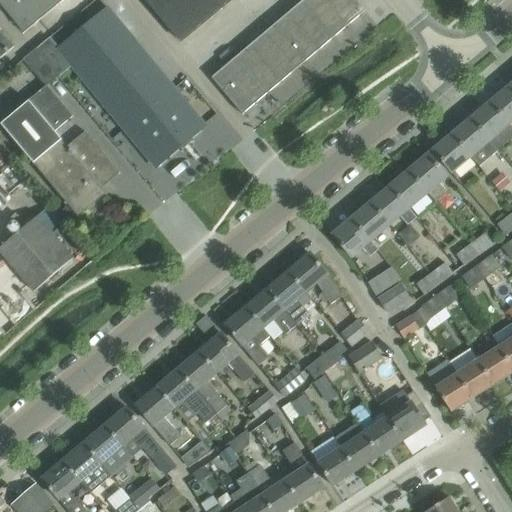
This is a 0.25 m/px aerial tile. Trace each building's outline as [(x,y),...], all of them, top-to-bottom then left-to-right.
[(0,0),(0,4),(25,35),(65,0),(0,0)] [(145,0),(181,42),(210,19),(193,0),(145,0)] [(193,0),(210,19),(232,0),(193,0)] [(365,11),(355,0),(303,0),(212,79),(243,115),(244,114),(246,112),(364,12),(365,11)] [(205,126),(106,9),(57,50),(156,167),(205,126)] [(0,59),(14,48),(0,30),(0,59)] [(32,71),(45,61),(35,49),(22,60),(32,71)] [(72,117),(47,86),(46,85),(28,100),(0,123),(34,164),(61,141),(54,132),(72,117)] [(510,124),(511,122),(511,87),(511,86),(491,102),(510,124)] [(511,139),(511,126),(510,124),(491,102),(472,118),(499,151),(511,139)] [(481,166),(499,151),(472,118),(453,134),(471,157),(472,156),(481,166)] [(61,141),(34,164),(57,191),(77,215),(78,217),(106,194),(85,169),(104,154),(85,132),(67,148),(61,141)] [(452,173),(471,157),(453,134),(433,151),(452,173)] [(440,183),(448,177),(429,154),(410,170),(428,193),(436,202),(448,192),(440,183)] [(409,209),(428,193),(410,170),(391,186),(409,209)] [(507,186),(498,176),(491,182),(500,192),(507,186)] [(417,218),(409,209),(391,186),(372,203),(390,225),(400,216),(408,226),(417,218)] [(371,241),(390,225),(372,203),(353,219),(371,241)] [(511,231),(511,216),(511,215),(497,225),(505,236),(511,231)] [(30,223),(0,248),(0,252),(34,292),(72,259),(53,237),(51,234),(36,218),(30,223)] [(379,250),(371,241),(353,219),(333,235),(351,257),(362,248),(370,257),(379,250)] [(494,245),(493,244),(485,233),(470,244),(480,256),(494,245)] [(511,260),(511,259),(511,239),(502,247),(511,260)] [(480,256),(470,244),(456,255),(464,266),(479,255),(480,256)] [(331,305),(342,297),(327,274),(310,254),(289,272),(305,292),(316,282),(331,305)] [(492,255),(477,266),(486,279),(501,268),(492,255)] [(438,268),(432,273),(440,285),(454,274),(454,273),(446,263),(438,268)] [(471,290),(486,279),(477,266),(462,277),(471,290)] [(392,268),(368,283),(377,297),(401,282),(392,268)] [(297,298),(305,292),(289,272),(267,290),(297,326),(310,314),(297,298)] [(425,296),(440,285),(432,273),(416,284),(425,296)] [(410,299),(409,297),(401,285),(379,300),(387,313),(410,299)] [(460,297),(452,286),(451,285),(436,296),(445,308),(460,297)] [(286,335),(297,326),(267,290),(246,308),(270,337),(271,336),(263,327),(272,319),(286,335)] [(445,308),(436,296),(422,307),(431,319),(445,308)] [(260,345),(270,337),(246,308),(225,326),(241,345),(259,366),(270,356),(260,345)] [(404,339),(426,325),(418,313),(396,326),(404,339)] [(369,333),(367,331),(359,320),(341,335),(351,347),(369,333)] [(248,365),(247,365),(238,354),(222,334),(200,352),(217,372),(227,363),(245,383),(255,374),(248,365)] [(511,367),(511,338),(499,347),(511,367)] [(348,350),(347,350),(341,342),(322,356),(332,367),(343,359),(341,355),(348,350)] [(349,358),(349,359),(359,373),(382,357),(372,342),(349,358)] [(494,385),(511,373),(511,367),(499,347),(478,360),(494,385)] [(200,352),(178,370),(218,418),(220,417),(222,419),(232,411),(227,405),(206,380),(217,372),(200,352)] [(315,380),(332,367),(322,356),(306,368),(315,380)] [(473,399),(494,385),(478,360),(457,374),(473,399)] [(307,379),(301,373),(297,367),(275,386),(285,398),(307,379)] [(212,424),(218,418),(178,370),(157,388),(173,408),(183,400),(204,426),(209,421),(212,424)] [(452,413),(473,399),(457,374),(435,388),(452,413)] [(325,376),(314,384),(321,394),(331,386),(325,376)] [(164,416),(173,408),(157,388),(136,406),(170,446),(181,437),(164,416)] [(248,408),(256,418),(257,419),(279,401),(270,391),(248,408)] [(388,419),(402,441),(426,425),(416,410),(423,405),(414,392),(413,392),(413,393),(406,397),(402,391),(379,406),(388,419)] [(388,419),(377,426),(363,403),(350,412),(358,423),(364,434),(379,456),(402,441),(388,419)] [(163,447),(161,448),(127,408),(106,426),(133,458),(144,449),(164,474),(176,463),(163,447)] [(267,421),(273,430),(282,424),(276,415),(267,421)] [(379,456),(364,434),(358,423),(335,438),(342,449),(356,471),(379,456)] [(106,426),(84,444),(101,464),(111,477),(133,459),(133,458),(106,426)] [(342,449),(335,438),(334,437),(311,452),(318,464),(332,486),(356,471),(342,449)] [(204,442),(181,459),(189,469),(212,452),(211,451),(204,442)] [(309,465),(308,465),(301,454),(302,453),(295,443),(283,451),(297,473),(286,480),(281,472),(280,473),(300,503),(324,487),(309,465)] [(84,444),(63,462),(80,482),(90,495),(111,477),(101,464),(84,444)] [(231,447),(220,454),(224,461),(235,454),(231,447)] [(70,490),(79,482),(63,462),(42,480),(58,500),(69,511),(85,511),(87,511),(70,490)] [(285,511),(300,503),(280,473),(270,479),(261,465),(247,474),(272,511),(285,511)] [(204,467),(193,474),(198,482),(209,474),(204,467)] [(232,495),(230,497),(234,503),(239,511),(272,511),(247,474),(238,480),(236,482),(241,489),(232,495)] [(37,484),(18,500),(28,511),(45,511),(54,505),(37,484)] [(164,508),(181,495),(175,486),(158,500),(164,508)] [(140,488),(129,498),(130,499),(138,510),(150,501),(148,499),(140,488)] [(335,488),(306,504),(310,511),(328,511),(344,504),(335,488)] [(239,511),(234,503),(223,510),(221,507),(213,496),(201,504),(206,511),(239,511)] [(458,511),(449,498),(426,511),(458,511)] [(130,499),(116,511),(135,511),(138,510),(130,499)]
